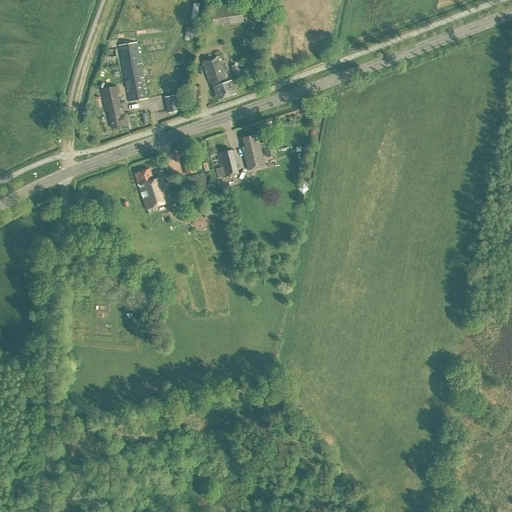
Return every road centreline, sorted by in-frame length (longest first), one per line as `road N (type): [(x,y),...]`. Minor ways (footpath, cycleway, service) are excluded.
road 1 (tertiary): [(65,174),(511,13)]
road 2 (unclassified): [(43,511),(65,174)]
road 3 (track): [(66,155),(111,0)]
